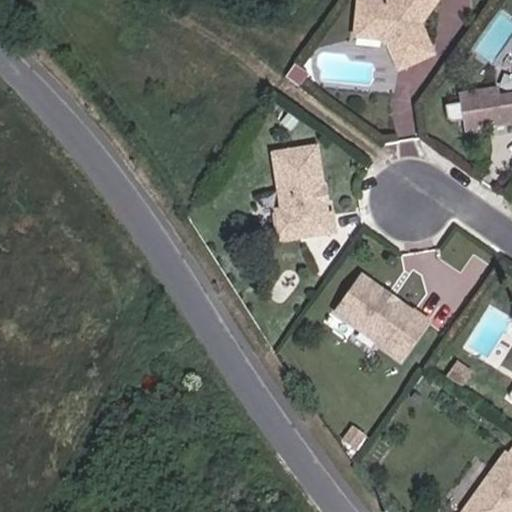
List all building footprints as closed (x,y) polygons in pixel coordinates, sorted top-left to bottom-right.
[(392,60),(401,83),(435,68),(424,42),(451,0),(406,0),(393,19),(364,18),(363,55),(386,55),(389,50),(396,54),(392,60)] [(500,104),(464,110),(470,145),(495,141),(510,138),(511,137),(511,109),(502,111),(500,104)] [(321,201),(328,200),(322,161),(277,168),(285,219),(279,221),(285,252),(341,242),(339,225),(332,226),(330,213),(323,208),(321,201)] [(409,317),(407,319),(395,311),(395,307),(373,291),(345,328),(372,346),(375,344),(387,352),(385,356),(411,373),(439,333),(424,323),(422,325),(409,317)] [(453,391),(466,399),(476,385),(463,376),(453,391)] [(511,511),(511,470),(482,511),(511,511)]
